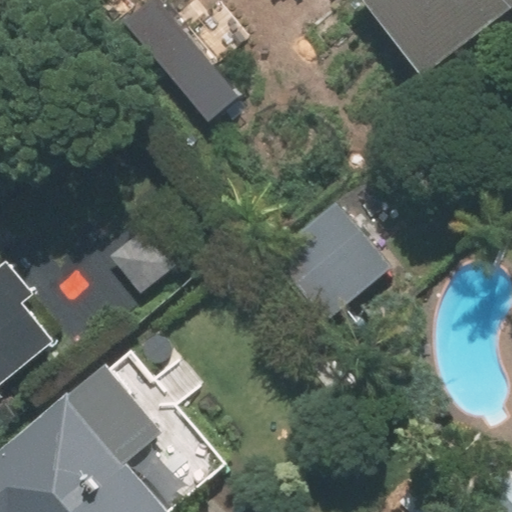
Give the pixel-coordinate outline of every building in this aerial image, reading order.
[(511,17),(511,0),(382,0),(443,74),(511,17)] [(403,263),(347,197),(279,254),(335,321),(403,263)] [(161,220),(121,253),(151,289),(190,257),(161,220)] [(0,258),(9,250),(0,239),(0,238),(0,406),(20,390),(13,381),(76,330),(42,290),(28,302),(0,269),(0,258)] [(181,426),(125,356),(0,456),(0,511),(195,511),(148,453),(181,426)] [(511,511),(511,461),(479,494),(496,511),(511,511)]
